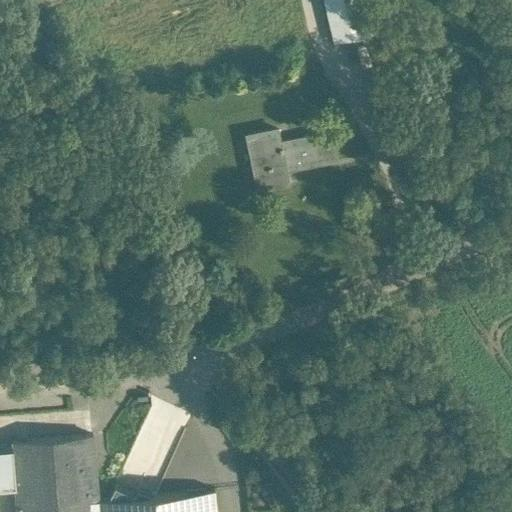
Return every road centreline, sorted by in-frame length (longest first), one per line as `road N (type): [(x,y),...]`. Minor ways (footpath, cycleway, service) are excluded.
road 1 (unclassified): [(0,384),(210,369),(511,235)]
road 2 (track): [(210,369),(330,511)]
